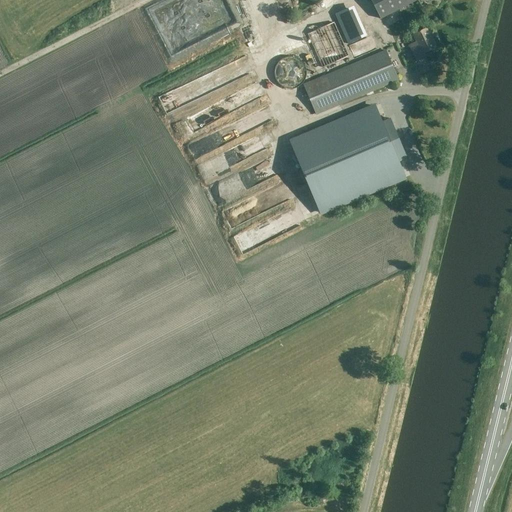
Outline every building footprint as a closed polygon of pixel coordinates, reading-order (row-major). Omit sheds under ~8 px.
[(372,0),(380,17),(414,0),(413,0),(372,0)] [(348,44),(361,38),(348,9),(335,14),(348,44)] [(303,23),(312,19),(309,13),(300,17),(303,23)] [(414,14),(405,19),(409,26),(418,22),(414,14)] [(260,26),(262,32),(272,29),(270,23),(260,26)] [(308,34),(322,67),(348,56),(334,23),(308,34)] [(437,48),(427,28),(413,35),(416,42),(409,45),(416,60),(423,57),(422,55),(437,48)] [(315,115),(398,80),(386,51),(303,85),(315,115)] [(286,88),(291,89),(296,88),(300,85),(303,82),(306,77),(306,72),(305,67),(303,63),(299,59),(294,57),(289,57),(285,58),(280,60),(277,64),(275,69),(274,74),(275,78),(278,83),(281,86),(286,88)] [(231,78),(241,78),(241,68),(231,68),(231,78)] [(169,114),(234,85),(229,73),(164,102),(169,114)] [(233,96),(237,108),(262,99),(258,87),(233,96)] [(185,139),(238,113),(234,103),(180,129),(185,139)] [(398,162),(406,159),(390,119),(381,122),(375,106),(291,142),(321,213),(405,178),(398,162)] [(219,147),(248,132),(243,122),(214,137),(219,147)] [(216,148),(211,140),(198,147),(202,155),(216,148)] [(251,146),(230,155),(234,165),(256,156),(251,146)] [(279,177),(273,164),(252,175),(258,187),(279,177)] [(252,176),(215,191),(220,203),(257,189),(252,176)]
